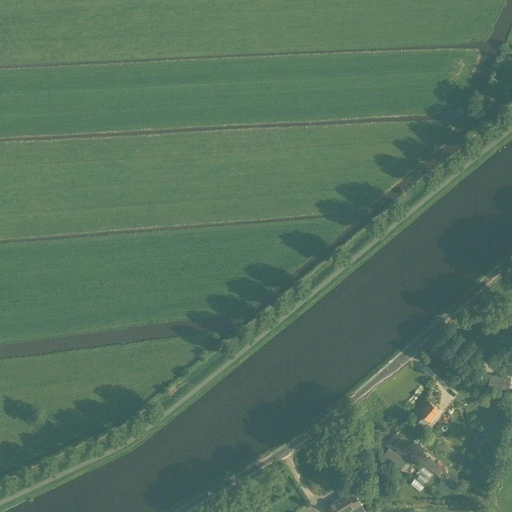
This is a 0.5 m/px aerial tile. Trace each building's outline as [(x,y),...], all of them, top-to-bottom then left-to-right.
[(506,389),(508,377),(490,374),(488,387),(506,389)] [(423,416),(418,422),(424,427),(429,421),(439,409),(429,401),(419,413),(423,416)] [(486,454),(493,449),(489,443),(482,448),(486,454)] [(401,470),(407,461),(389,448),(383,456),(401,470)] [(427,457),(422,464),(441,477),(443,469),(427,457)] [(407,461),(401,470),(404,472),(411,464),(407,461)] [(347,493),(328,505),(331,511),(347,511),(355,507),(358,511),(366,511),(354,493),(349,496),(347,493)]
